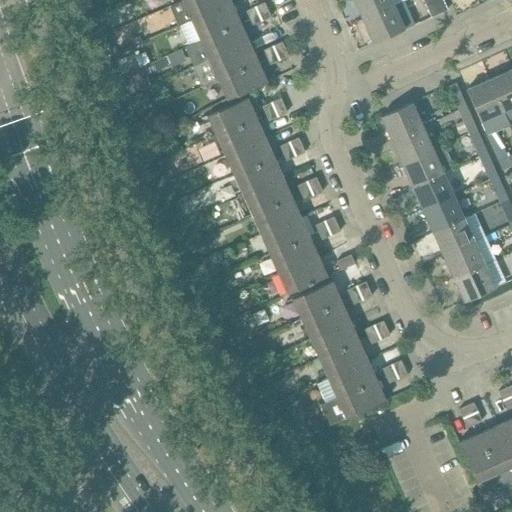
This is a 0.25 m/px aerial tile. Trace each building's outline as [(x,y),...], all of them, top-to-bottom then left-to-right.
[(230,0),(182,0),(191,20),(231,2),(230,0)] [(353,0),(362,19),(393,5),(403,1),(405,0),(353,0)] [(423,0),(431,17),(439,13),(447,10),(442,0),(423,0)] [(231,2),(191,20),(200,40),(240,22),(231,2)] [(245,10),(249,18),(268,9),(264,2),(245,10)] [(393,5),(362,19),(373,43),(404,29),(393,5)] [(268,9),(249,18),(252,24),(271,16),(268,9)] [(208,60),(249,41),(240,22),(200,40),(208,60)] [(208,60),(192,67),(201,87),(217,79),(258,61),(249,41),(208,60)] [(263,50),(266,57),(286,49),(282,41),(263,50)] [(286,49),(266,57),(270,64),(289,55),(286,49)] [(217,79),(226,100),(267,81),(258,61),(217,79)] [(511,106),(511,68),(489,79),(503,110),(511,106)] [(479,121),(503,110),(489,79),(466,90),(479,121)] [(456,82),(447,86),(455,103),(463,99),(456,82)] [(247,97),(206,115),(215,135),(256,117),(247,97)] [(261,106),(265,113),(284,105),(280,98),(261,106)] [(391,140),(422,126),(411,102),(380,116),(391,140)] [(287,112),(284,105),(265,113),(268,121),(287,112)] [(461,116),(468,132),(477,129),(469,112),(461,116)] [(265,137),(256,117),(215,135),(224,155),(265,137)] [(432,149),(422,126),(391,140),(401,163),(432,149)] [(484,145),(477,129),(468,132),(476,149),(484,145)] [(224,155),(233,175),(274,157),(265,137),(224,155)] [(279,145),(282,153),(301,144),(298,137),(279,145)] [(305,152),(301,144),(282,153),(286,160),(305,152)] [(432,149),(401,163),(411,186),(442,172),(452,168),(441,145),(432,149)] [(501,169),(511,164),(511,154),(498,161),(501,169)] [(233,175),(242,194),(283,176),(274,157),(233,175)] [(497,175),(490,158),(481,162),(489,179),(497,175)] [(162,159),(146,166),(155,186),(170,179),(162,159)] [(422,209),(453,195),(442,172),(411,186),(422,209)] [(497,175),(489,179),(496,195),(505,191),(497,175)] [(242,194),(251,214),(291,196),(283,176),(242,194)] [(297,185),(300,192),(319,184),(316,176),(297,185)] [(319,184),(300,192),(303,199),(322,191),(319,184)] [(463,218),(453,195),(422,209),(432,232),(463,218)] [(251,214),(260,234),(300,216),(291,196),(251,214)] [(511,223),(511,207),(510,204),(502,208),(510,225),(511,223)] [(260,234),(268,254),(309,235),(300,216),(260,234)] [(334,216),(314,225),(318,232),(337,223),(334,216)] [(443,255),(473,241),(463,218),(432,232),(443,255)] [(173,225),(172,226),(181,245),(192,240),(183,221),(181,222),(173,225)] [(337,223),(318,232),(321,239),(340,231),(337,223)] [(309,235),(268,254),(277,273),(318,255),(309,235)] [(484,264),(473,241),(443,255),(453,278),(484,264)] [(243,244),(230,249),(233,255),(246,250),(243,244)] [(327,275),(318,255),(277,273),(286,294),(327,275)] [(351,255),(336,262),(340,270),(355,263),(351,255)] [(484,264),(453,278),(464,301),(494,288),(484,264)] [(332,280),(291,298),(300,318),(341,300),(332,280)] [(346,290),(349,296),(368,288),(365,281),(346,290)] [(368,288),(349,296),(353,304),(372,296),(368,288)] [(350,320),(341,300),(300,318),(309,338),(350,320)] [(350,320),(309,338),(318,358),(359,340),(350,320)] [(386,327),(383,320),(364,329),(367,336),(386,327)] [(390,335),(386,327),(367,336),(371,343),(390,335)] [(368,360),(359,340),(318,358),(327,378),(368,360)] [(368,360),(327,378),(336,398),(376,379),(368,360)] [(404,367),(401,360),(382,368),(385,375),(404,367)] [(404,367),(385,375),(388,383),(407,374),(404,367)] [(386,400),(376,379),(336,398),(345,418),(386,400)] [(506,410),(511,407),(511,402),(505,387),(498,391),(506,410)] [(473,402),(466,405),(474,424),(482,421),(473,402)] [(467,427),(474,424),(466,405),(459,408),(467,427)] [(299,414),(286,421),(293,433),(306,426),(299,414)] [(511,417),(498,424),(511,455),(511,417)] [(511,455),(498,424),(478,433),(496,473),(503,488),(511,483),(511,455)] [(476,483),(496,473),(478,433),(458,442),(476,483)]
